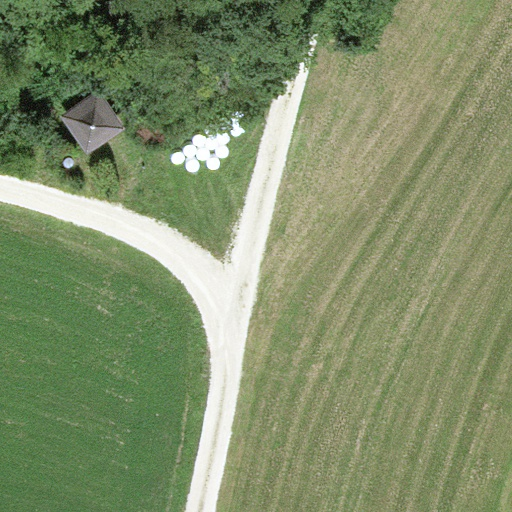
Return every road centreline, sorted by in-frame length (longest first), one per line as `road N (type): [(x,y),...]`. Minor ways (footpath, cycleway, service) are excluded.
road 1 (track): [(298,0),(195,511)]
road 2 (track): [(0,190),(139,238),(186,276),(226,338)]
